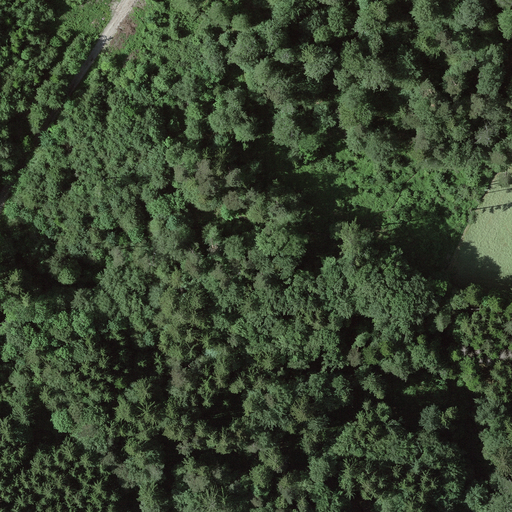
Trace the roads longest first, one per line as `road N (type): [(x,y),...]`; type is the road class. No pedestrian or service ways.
road 1 (track): [(511,297),(431,282),(355,240),(247,216),(0,261)]
road 2 (track): [(128,0),(0,205)]
